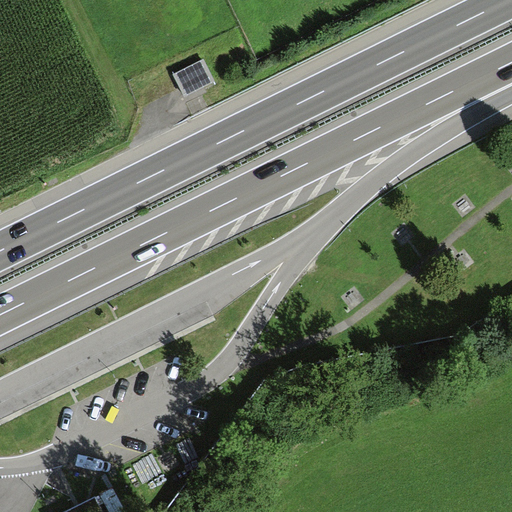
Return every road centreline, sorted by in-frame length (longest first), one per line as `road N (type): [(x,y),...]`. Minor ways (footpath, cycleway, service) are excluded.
road 1 (motorway): [(0,314),(511,62)]
road 2 (motorway): [(508,0),(0,250)]
road 3 (track): [(77,0),(128,122)]
